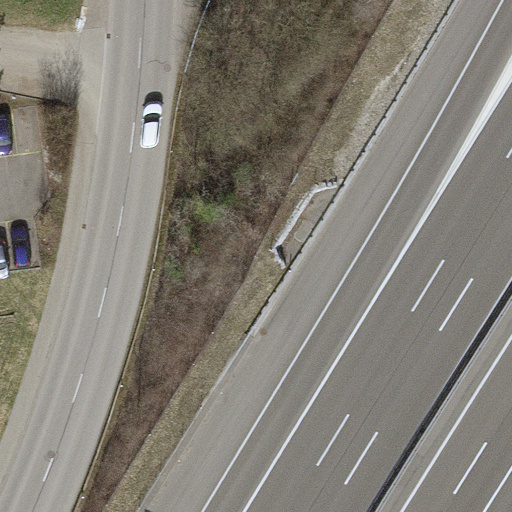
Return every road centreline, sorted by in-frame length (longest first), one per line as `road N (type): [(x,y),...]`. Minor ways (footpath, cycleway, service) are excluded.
road 1 (tertiary): [(143,0),(119,231),(85,370),(32,511)]
road 2 (motorway): [(511,22),(445,146),(380,358)]
road 3 (motorway): [(511,166),(380,358)]
road 4 (motorway): [(380,358),(286,511)]
